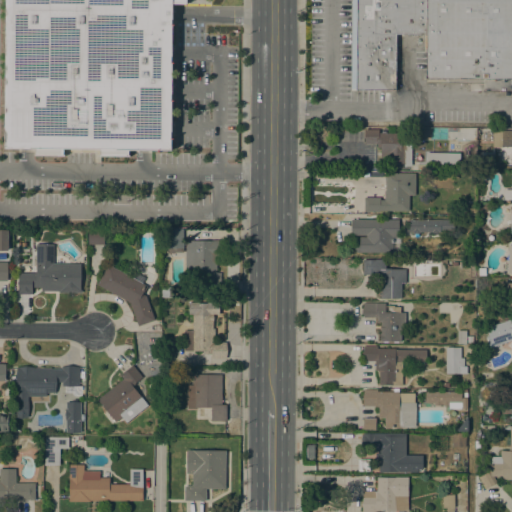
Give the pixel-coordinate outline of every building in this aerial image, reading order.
[(5,0),(187,0),(187,4),(173,4),(172,151),(129,150),(129,156),(100,156),(100,149),(64,148),(64,155),(35,155),(35,148),(4,148),(5,0)] [(511,78),(426,78),(426,34),(396,33),(395,90),(351,90),(351,0),(511,0),(511,78)] [(411,166),(387,166),(387,158),(380,158),(380,148),(376,148),(377,144),(364,144),(364,129),(378,129),(378,133),(388,133),(388,128),(394,128),(394,133),(403,133),(403,145),(411,145),(411,166)] [(511,147),(493,147),(493,130),(511,130),(511,147)] [(460,153),(459,165),(426,165),(426,153),(460,153)] [(415,173),(415,195),(408,195),(408,211),(379,211),(379,212),(364,212),(364,197),(379,197),(379,200),(384,200),(384,191),(385,191),(385,173),(415,173)] [(511,200),(503,200),(503,190),(511,190),(511,200)] [(392,237),(392,241),(391,251),(356,251),(356,250),(355,250),(355,244),(356,244),(356,241),(359,241),(359,237),(366,237),(366,235),(351,235),(351,219),(398,219),(398,237),(392,237)] [(453,220),(453,230),(440,230),(440,232),(438,232),(437,233),(432,233),(431,232),(420,232),(418,233),(413,233),(411,232),(406,232),(406,227),(409,227),(409,220),(453,220)] [(183,236),(184,236),(184,240),(183,240),(183,252),(174,252),(174,253),(166,253),(166,229),(183,229),(183,236)] [(0,230),(8,230),(8,250),(0,250),(0,230)] [(88,230),(103,230),(103,244),(88,244),(88,230)] [(185,241),(211,241),(211,240),(218,240),(218,257),(216,257),(216,272),(221,272),(220,285),(208,285),(208,292),(198,292),(198,275),(185,275),(185,241)] [(53,263),(80,264),(80,292),(58,292),(58,291),(41,291),(41,287),(32,287),(31,294),(18,294),(18,273),(36,273),(36,265),(35,265),(35,244),(53,244),(53,263)] [(401,298),(380,298),(380,274),(362,274),(363,260),(375,260),(375,259),(384,260),(384,268),(390,268),(390,269),(405,269),(405,283),(401,283),(401,298)] [(147,286),(142,294),(146,296),(154,320),(138,326),(129,302),(96,285),(107,264),(142,283),(147,286)] [(161,287),(172,287),(172,297),(161,297),(161,287)] [(385,303),(385,305),(394,305),(394,312),(405,312),(405,327),(400,327),(400,342),(380,342),(380,319),(376,319),(376,317),(363,317),(363,303),(385,303)] [(192,312),(212,312),(212,328),(214,329),(214,342),(226,342),(225,358),(211,358),(211,354),(203,354),(203,351),(184,350),(184,330),(192,330),(192,312)] [(486,337),(488,336),(486,328),(511,318),(511,341),(511,340),(489,348),(486,337)] [(465,331),(465,344),(457,344),(457,331),(465,331)] [(395,349),(395,350),(425,350),(425,362),(401,362),(401,385),(378,385),(379,371),(374,371),(375,361),(363,361),(363,346),(376,346),(376,348),(395,349)] [(463,357),(463,365),(466,365),(466,373),(445,373),(445,347),(460,347),(460,357),(463,357)] [(122,379),(119,375),(132,365),(141,377),(131,385),(147,405),(126,422),(121,417),(115,422),(97,399),(122,379)] [(55,382),(55,393),(46,393),(46,396),(28,396),(28,416),(22,418),(15,416),(15,390),(16,390),(16,367),(17,367),(34,367),(35,367),(35,368),(50,368),(50,369),(61,369),(61,367),(80,367),(80,372),(84,372),(84,378),(80,378),(80,385),(61,385),(61,382),(55,382)] [(221,404),(226,404),(226,421),(210,421),(211,407),(196,407),(196,409),(186,409),(186,385),(192,385),(192,374),(221,374),(221,404)] [(398,391),(398,393),(413,393),(413,402),(415,402),(415,427),(403,427),(384,427),(384,418),(377,418),(377,408),(373,408),(373,406),(362,406),(362,389),(376,389),(376,391),(398,391)] [(460,392),(461,398),(465,398),(465,409),(448,409),(448,405),(441,405),(441,404),(440,404),(440,405),(433,405),(433,403),(424,403),(424,392),(460,392)] [(80,432),(65,432),(65,420),(65,409),(65,402),(80,402),(80,432)] [(499,404),(499,409),(511,408),(511,413),(484,414),(484,409),(485,409),(485,405),(499,404)] [(375,418),(375,429),(362,430),(362,418),(375,418)] [(511,480),(500,480),(500,476),(490,476),(490,456),(501,456),(501,450),(510,450),(510,442),(507,442),(507,437),(509,437),(509,426),(511,426),(511,480)] [(405,455),(422,455),(422,472),(378,472),(378,459),(375,459),(375,453),(379,453),(379,452),(361,451),(361,433),(405,433),(405,455)] [(452,434),(465,434),(465,447),(451,446),(452,434)] [(67,448),(59,447),(58,465),(44,465),(44,437),(67,437),(67,448)] [(225,450),(225,488),(206,488),(205,501),(184,500),(184,486),(191,486),(192,474),(185,474),(186,450),(225,450)] [(369,459),(369,471),(358,471),(357,459),(369,459)] [(89,501),(68,501),(68,464),(83,464),(83,470),(99,470),(99,477),(109,478),(109,484),(129,484),(129,469),(142,469),(142,501),(89,500),(89,501)] [(0,468),(15,468),(15,483),(34,483),(34,499),(0,499),(0,468)] [(494,485),(484,489),(478,477),(488,472),(494,485)] [(361,511),(362,491),(376,491),(376,477),(407,477),(407,511),(394,511),(394,510),(376,510),(376,511),(361,511)] [(454,507),(442,508),(442,495),(453,494),(454,507)]
